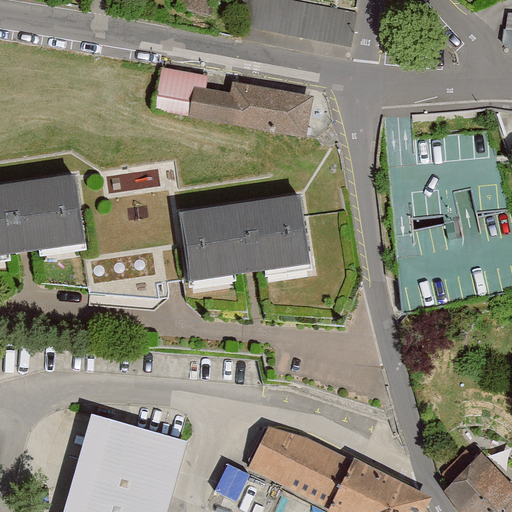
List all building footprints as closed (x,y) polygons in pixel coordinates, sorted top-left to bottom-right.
[(210,2),(199,0),(179,0),(177,9),(207,15),(210,2)] [(244,0),(243,26),(352,45),(358,14),(280,0),(244,0)] [(155,108),(303,136),(309,100),(250,89),(252,79),(237,76),(233,98),(203,93),(205,81),(163,72),(155,108)] [(74,177),(0,188),(0,256),(84,244),(74,177)] [(299,198),(181,215),(190,282),(309,265),(299,198)] [(474,271),(460,273),(463,291),(477,289),(474,271)] [(165,511),(186,443),(111,422),(84,511),(165,511)] [(419,511),(426,500),(307,443),(270,431),(251,469),(339,511),(419,511)] [(475,462),(466,452),(443,475),(453,485),(448,491),(461,511),(511,511),(511,490),(480,458),(475,462)] [(218,486),(238,497),(251,471),(231,460),(218,486)]
